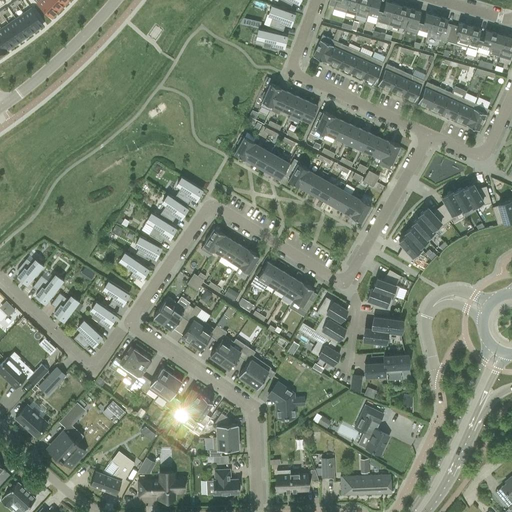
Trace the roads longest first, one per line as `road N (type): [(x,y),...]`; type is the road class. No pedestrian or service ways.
road 1 (residential): [(135,324),(206,211),(217,207),(324,276),(351,276)]
road 2 (residential): [(257,511),(251,411),(135,324)]
road 3 (residential): [(395,511),(440,421),(426,330),(440,299)]
road 4 (residential): [(314,0),(295,75),(427,135)]
road 5 (secondary): [(485,341),(485,359),(410,511)]
road 6 (residential): [(2,278),(90,366),(135,324)]
road 7 (residential): [(351,276),(427,135)]
road 8 (unclassified): [(114,0),(51,67),(0,106)]
road 9 (residential): [(103,511),(0,429)]
road 10 (residential): [(427,135),(481,153),(511,94)]
road 11 (secondary): [(425,511),(483,407)]
